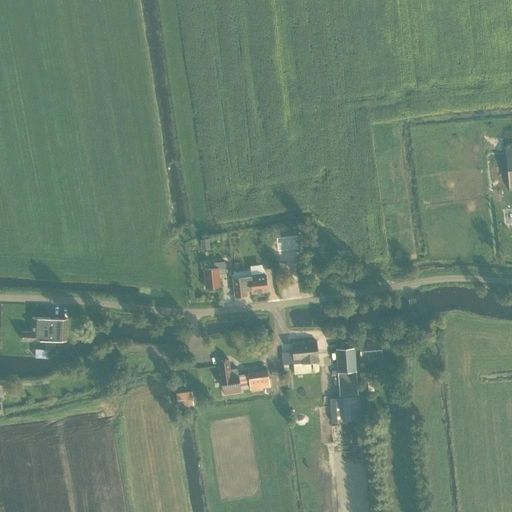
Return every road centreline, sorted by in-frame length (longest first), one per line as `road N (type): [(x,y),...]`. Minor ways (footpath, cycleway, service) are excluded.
road 1 (unclassified): [(0,297),(200,312),(428,279),(511,281)]
road 2 (track): [(410,283),(408,412),(418,511)]
